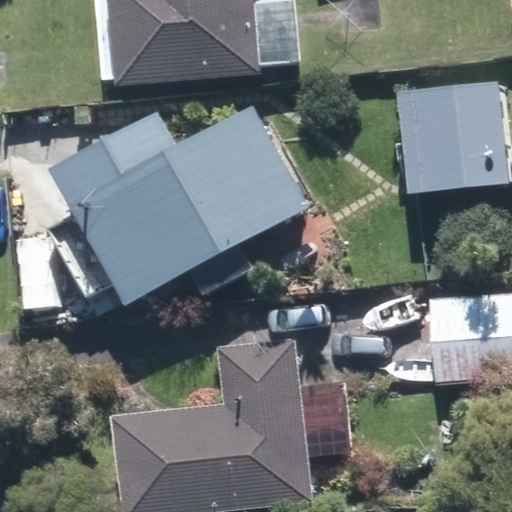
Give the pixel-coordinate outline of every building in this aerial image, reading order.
[(264,81),(254,0),(103,0),(115,98),(264,81)] [(500,92),(394,104),(405,205),(511,193),(500,92)] [(123,320),(310,218),(255,118),(178,160),(159,127),(50,187),(123,320)] [(511,386),(511,300),(429,308),(437,393),(511,386)] [(119,511),(296,511),(313,510),(308,465),(299,394),(294,349),(216,359),(223,414),(110,428),(119,511)] [(352,460),(344,389),(299,394),(308,465),(352,460)]
